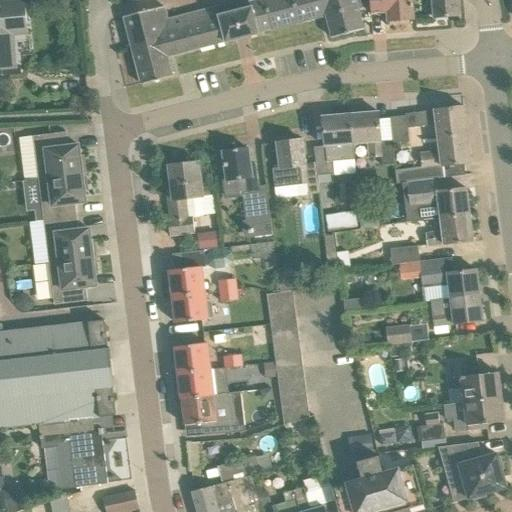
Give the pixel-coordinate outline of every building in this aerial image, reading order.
[(0,67),(18,66),(15,36),(29,35),(25,0),(12,0),(0,1),(0,67)] [(259,34),(258,33),(272,29),(264,0),(260,0),(250,3),(251,8),(229,14),(236,40),(259,34)] [(264,0),(272,29),(299,23),(293,0),(264,0)] [(293,0),(299,23),(327,16),(322,0),(293,0)] [(322,0),(327,16),(357,8),(356,1),(357,0),(356,0),(322,0)] [(360,0),(357,1),(359,8),(359,9),(371,6),(370,0),(360,0)] [(414,20),(412,0),(370,0),(371,6),(371,14),(388,12),(388,22),(414,20)] [(432,0),(434,18),(437,18),(437,21),(447,20),(447,17),(460,16),(458,0),(432,0)] [(173,41),(170,30),(167,18),(164,7),(124,17),(133,52),(173,41)] [(220,16),(218,7),(217,8),(219,18),(170,30),(173,41),(176,54),(226,41),(226,43),(236,40),(229,14),(220,16)] [(365,30),(359,9),(359,8),(357,8),(327,16),(332,38),(365,30)] [(168,57),(176,54),(173,41),(133,52),(142,85),(173,77),(168,57)] [(437,139),(468,134),(464,106),(406,114),(406,116),(391,117),(394,144),(409,143),(408,129),(436,126),(437,139)] [(381,141),(381,132),(379,112),(351,115),(353,146),(368,145),(369,159),(382,158),(383,166),(394,165),(392,141),(381,141)] [(353,146),(351,115),(322,117),(325,146),(314,147),(316,164),(318,176),(334,175),(333,161),(337,161),(337,162),(354,161),(353,146)] [(79,145),(69,146),(67,132),(34,137),(39,179),(86,173),(84,156),(80,156),(79,145)] [(464,164),(471,163),(468,134),(437,139),(438,153),(421,154),(422,168),(396,170),(397,184),(466,175),(464,164)] [(303,140),(277,143),(280,170),(295,169),(296,185),(307,184),(308,195),(320,194),(318,176),(316,164),(305,165),(303,140)] [(258,187),(257,183),(255,164),(251,164),(249,149),(223,152),(227,181),(223,182),(226,199),(243,197),(246,221),(242,222),(244,240),(273,236),(266,186),(258,187)] [(203,198),(201,182),(198,162),(170,166),(174,199),(169,200),(172,221),(168,221),(170,236),(196,232),(194,217),(214,214),(212,197),(203,198)] [(85,191),(89,191),(86,173),(39,179),(45,222),(78,218),(76,204),(86,202),(85,191)] [(467,188),(449,190),(437,192),(436,182),(408,186),(411,209),(438,205),(440,219),(470,215),(467,188)] [(379,228),(379,215),(375,214),(373,188),(358,189),(359,198),(361,229),(379,228)] [(328,232),(340,230),(338,213),(326,215),(328,232)] [(427,247),(454,244),(473,241),(470,215),(440,219),(441,231),(426,233),(427,247)] [(89,229),(79,230),(78,218),(45,222),(50,263),(97,257),(95,239),(91,240),(89,229)] [(393,265),(400,264),(420,261),(419,246),(391,249),(393,265)] [(173,297),(205,293),(202,268),(207,267),(205,250),(172,254),(175,270),(170,271),(173,297)] [(95,275),(99,275),(97,257),(50,263),(56,305),(88,301),(86,287),(97,286),(95,275)] [(477,270),(460,272),(455,272),(453,257),(420,261),(400,264),(402,280),(423,278),(425,300),(480,294),(477,270)] [(349,259),(339,260),(340,269),(351,268),(349,259)] [(220,292),(237,290),(236,280),(219,282),(220,292)] [(292,280),(280,281),(281,293),(293,292),(292,280)] [(222,303),(239,300),(237,290),(220,292),(222,303)] [(268,306),(295,302),(293,292),(281,293),(267,295),(268,306)] [(177,323),(208,320),(205,293),(173,297),(177,323)] [(21,294),(16,298),(16,305),(22,312),(29,312),(34,308),(34,302),(27,294),(21,294)] [(435,327),(463,324),(483,321),(480,294),(425,300),(426,302),(432,301),(435,327)] [(272,318),(296,315),(295,302),(268,306),(270,318),(272,318)] [(274,331),(298,327),(296,315),(272,318),(274,331)] [(39,425),(99,418),(116,416),(113,388),(115,387),(110,348),(108,348),(105,321),(0,332),(0,429),(39,424),(39,425)] [(386,328),(388,346),(390,346),(400,345),(412,344),(410,325),(386,328)] [(275,343),(300,340),(298,327),(274,331),(275,343)] [(276,356),(301,352),(300,340),(275,343),(276,356)] [(179,374),(211,370),(207,344),(176,347),(179,374)] [(401,354),(400,345),(390,346),(391,358),(401,357),(401,354)] [(389,349),(380,347),(377,357),(386,359),(389,349)] [(278,368),(303,365),(301,352),(276,356),(278,368)] [(242,356),(225,357),(225,367),(243,366),(242,356)] [(408,371),(407,359),(395,360),(396,372),(408,371)] [(264,364),(266,378),(278,377),(276,362),(264,364)] [(501,397),(498,373),(479,375),(478,362),(452,365),(453,379),(456,378),(458,389),(461,389),(463,402),(501,397)] [(279,381),(305,377),(303,365),(278,368),(279,381)] [(182,399),(213,395),(211,370),(179,374),(182,399)] [(281,393),(306,390),(305,377),(279,381),(281,393)] [(262,402),(274,400),(273,388),(261,390),(262,402)] [(282,406),(308,402),(306,390),(281,393),(282,406)] [(201,424),(203,436),(232,433),(228,393),(213,395),(182,399),(185,425),(201,424)] [(487,423),(504,421),(501,397),(463,402),(463,403),(445,405),(447,420),(454,419),(455,427),(455,430),(468,428),(468,430),(488,427),(487,423)] [(282,406),(283,418),(285,425),(310,418),(308,402),(282,406)] [(422,442),(445,439),(443,424),(440,425),(438,413),(426,414),(427,426),(421,427),(422,442)] [(61,489),(88,486),(108,484),(103,441),(101,441),(100,435),(104,435),(103,429),(101,425),(99,418),(39,425),(42,448),(56,447),(61,489)] [(359,436),(364,455),(374,453),(372,434),(359,436)] [(351,457),(364,455),(359,436),(349,437),(351,457)] [(501,456),(498,457),(497,454),(483,458),(478,443),(439,448),(445,470),(446,470),(450,483),(463,479),(469,499),(473,498),(474,501),(487,497),(486,494),(507,488),(502,470),(505,469),(501,456)] [(256,456),(232,462),(237,480),(251,476),(261,474),(256,456)] [(425,505),(414,465),(384,473),(379,456),(358,462),(352,464),(357,481),(332,488),(338,511),(411,511),(410,509),(425,505)] [(259,500),(252,478),(251,476),(237,480),(192,492),(198,511),(262,511),(262,510),(263,510),(261,499),(259,500)] [(4,490),(7,510),(20,508),(17,489),(4,490)] [(326,511),(324,506),(305,511),(305,505),(308,498),(305,489),(294,492),(299,511),(326,511)] [(127,511),(140,509),(136,491),(116,496),(104,498),(106,511),(127,511)] [(274,511),(299,511),(294,492),(285,495),(287,503),(273,507),(274,511)] [(71,511),(68,497),(50,502),(52,511),(71,511)] [(261,499),(263,510),(270,508),(267,497),(261,499)]
